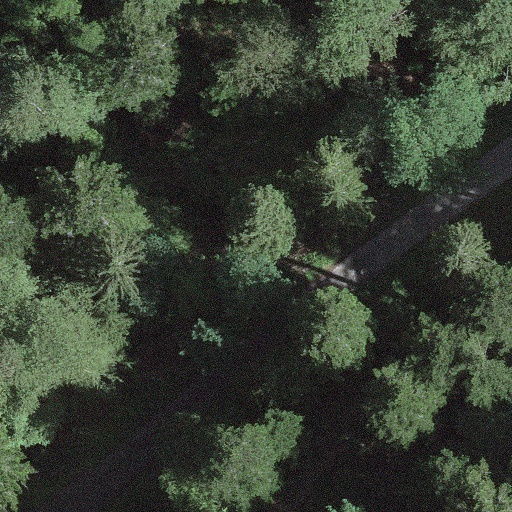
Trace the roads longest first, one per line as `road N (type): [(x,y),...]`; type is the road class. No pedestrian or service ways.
road 1 (unclassified): [(511,154),(299,310),(87,492),(53,511)]
road 2 (track): [(275,511),(351,416),(511,302)]
